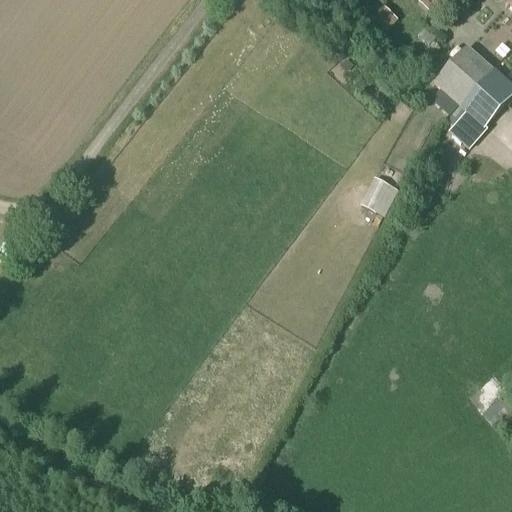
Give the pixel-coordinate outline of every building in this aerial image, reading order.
[(411,0),(430,17),(444,0),(411,0)] [(380,30),(391,42),(406,26),(394,15),(380,30)] [(511,89),(467,50),(433,89),(458,111),(464,116),(482,133),(511,99),(511,89)] [(452,130),(464,116),(458,111),(446,124),(452,130)] [(392,221),(406,192),(381,180),(367,210),(392,221)]
